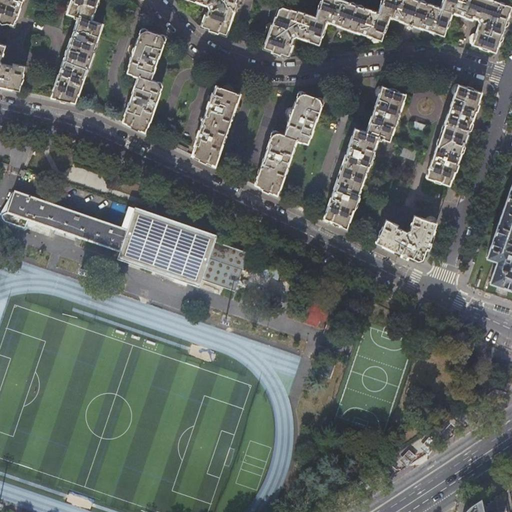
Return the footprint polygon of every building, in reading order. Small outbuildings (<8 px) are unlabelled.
[(6,22),(14,25),(22,0),(0,0),(0,22),(1,24),(6,23),(6,22)] [(51,97),(76,103),(86,74),(87,75),(97,43),(96,43),(103,25),(91,20),(96,7),(97,7),(99,0),(71,0),(67,13),(75,16),(74,18),(78,19),(74,30),(73,34),(61,69),(59,73),(51,97)] [(219,32),(226,34),(233,12),(237,0),(191,0),(196,2),(196,1),(207,5),(209,9),(208,13),(206,12),(201,26),(209,28),(208,30),(218,33),(219,32)] [(281,54),(288,56),(293,42),(291,41),(293,38),(295,37),(297,36),(308,40),(319,44),(327,21),(337,25),(352,30),(372,36),(371,38),(375,41),(379,41),(380,39),(381,40),(389,16),(403,21),(409,23),(408,25),(411,26),(412,24),(418,26),(434,31),(433,33),(437,36),(442,36),(442,34),(444,35),(452,13),(454,13),(454,12),(469,17),(472,18),(473,16),(475,17),(478,18),(480,23),(476,34),(475,34),(472,35),(470,40),(472,43),(473,43),(472,44),(496,52),(502,33),(511,6),(504,3),(494,0),(442,0),(440,7),(420,0),(382,0),(378,11),(344,0),(321,0),(315,16),(282,5),(278,7),(272,23),(271,23),(268,24),(266,29),(268,32),(269,32),(264,48),(271,50),(271,52),(280,55),(281,54)] [(123,121),(145,132),(150,120),(160,93),(159,92),(162,84),(151,80),(166,36),(142,29),(139,38),(138,38),(136,45),(135,45),(132,46),(130,51),(131,54),(132,54),(131,58),(130,61),(131,62),(127,72),(138,76),(130,101),(123,121)] [(0,85),(20,90),(25,65),(13,63),(12,65),(2,63),(0,59),(0,58),(1,54),(3,54),(6,46),(0,43),(0,85)] [(426,177),(450,185),(482,92),(458,84),(458,85),(457,84),(454,85),(452,90),(454,93),(455,94),(449,109),(439,140),(426,177)] [(192,155),(215,165),(240,94),(233,91),(233,90),(231,87),(226,85),(224,87),(224,88),(216,85),(214,93),(213,93),(212,96),(210,100),(209,100),(207,103),(206,107),(207,108),(204,117),(201,116),(201,119),(203,120),(200,129),(198,129),(197,132),(196,136),(197,136),(195,144),(195,145),(192,155)] [(324,217),(347,228),(353,208),(355,209),(360,194),(359,193),(368,165),(369,165),(375,150),(374,150),(378,139),(381,140),(382,138),(390,140),(406,94),(383,86),(382,87),(381,86),(378,88),(376,93),(377,95),(379,96),(374,109),(366,131),(355,127),(348,147),(334,188),(324,217)] [(255,184),(277,195),(296,140),(308,144),(323,100),(299,91),(296,101),(295,101),(292,108),(288,109),(287,114),(288,117),(289,117),(288,121),(287,124),(288,125),(284,134),(273,131),(263,159),(255,184)] [(490,282),(511,289),(511,264),(509,263),(511,255),(511,183),(486,257),(497,261),(490,282)] [(202,279),(235,291),(243,266),(284,281),(286,275),(245,261),(248,253),(215,241),(217,236),(135,208),(131,219),(128,229),(106,221),(77,211),(74,210),(29,194),(26,194),(15,190),(7,212),(55,229),(77,236),(120,251),(118,257),(130,261),(129,263),(128,266),(140,270),(141,268),(142,265),(176,277),(175,279),(174,282),(187,286),(188,284),(188,283),(189,281),(200,285),(202,279)] [(413,257),(418,259),(422,258),(424,252),(425,252),(426,249),(427,249),(437,222),(415,215),(411,224),(412,225),(410,230),(408,231),(406,231),(396,227),(397,224),(387,219),(375,241),(408,257),(409,256),(413,257)] [(482,511),(481,503),(467,511),(482,511)]
